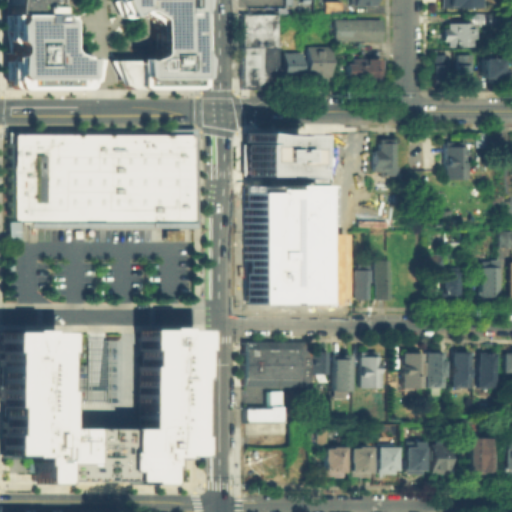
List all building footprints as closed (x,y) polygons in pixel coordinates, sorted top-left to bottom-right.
[(45,0),(45,11),(5,11),(6,0),(45,0)] [(121,12),(114,0),(187,0),(188,82),(123,82),(111,59),(134,58),(139,57),(144,55),(147,54),(149,52),(149,49),(149,26),(149,21),(147,19),(144,17),(138,12),(135,11),(131,10),(129,10),(125,11),(121,12)] [(435,5),(432,5),(432,0),(472,0),(472,12),(435,12),(435,5)] [(336,1),(336,11),(323,11),(323,1),(336,1)] [(237,12),(244,12),(244,5),(281,5),(281,12),(273,12),(274,45),(260,45),(237,46),(237,12)] [(45,11),(52,15),(54,17),(55,20),(54,44),(56,48),(59,51),(70,55),(91,58),(87,79),(84,84),(80,87),(73,87),(5,87),(3,85),(1,83),(0,47),(0,11),(5,11),(45,11)] [(498,15),(498,24),(484,24),(484,15),(498,15)] [(332,20),(379,20),(379,42),(331,41),(332,20)] [(471,26),(471,46),(442,46),(442,26),(471,26)] [(260,45),(237,46),(237,87),(261,87),(260,45)] [(260,45),(261,87),(274,87),(274,45),(260,45)] [(304,46),(327,46),(327,77),(323,77),(323,81),(304,81),(304,46)] [(278,51),(297,50),(297,77),(278,77),(278,51)] [(454,77),(454,56),(469,57),(469,77),(454,77)] [(442,57),(442,78),(431,78),(431,57),(442,57)] [(378,73),(378,79),(362,79),(362,73),(343,73),(343,60),(378,61),(378,73)] [(480,61),(494,61),(494,78),(480,78),(480,61)] [(4,131),(165,130),(165,127),(191,126),(192,225),(27,226),(27,221),(17,221),(17,238),(5,238),(4,131)] [(297,133),(259,133),(243,131),(241,143),(241,174),(281,174),(296,177),(297,165),(297,133)] [(473,147),(473,131),(486,131),(486,147),(473,147)] [(493,147),(493,131),(502,131),(502,147),(493,147)] [(377,170),(372,170),(372,152),(377,152),(377,141),(393,141),(393,170),(377,170)] [(463,144),(462,159),(477,159),(477,168),(465,168),(465,179),(444,179),(444,144),(463,144)] [(326,163),(307,164),(307,182),(326,182),(326,163)] [(242,185),(242,302),(330,302),(331,185),(242,185)] [(497,233),(511,233),(511,249),(497,249),(497,233)] [(426,258),(440,258),(440,268),(426,268),(426,258)] [(511,260),(503,260),(503,299),(511,299),(511,260)] [(386,264),(386,301),(372,301),(372,263),(386,264)] [(498,263),(498,298),(484,298),(484,301),(479,301),(479,263),(498,263)] [(353,267),(366,267),(366,299),(352,299),(353,267)] [(440,275),(457,275),(457,301),(440,301),(440,275)] [(0,330),(53,330),(53,427),(132,427),(132,328),(188,328),(188,455),(155,455),(155,483),(30,482),(30,454),(0,454),(0,330)] [(242,387),(242,342),(313,343),(313,388),(242,387)] [(499,371),(511,371),(511,375),(511,374),(511,349),(500,350),(499,371)] [(322,350),(305,351),(305,373),(322,372),(322,350)] [(377,355),(377,375),(381,375),(381,389),(359,389),(359,355),(377,355)] [(442,356),(442,388),(425,388),(426,356),(442,356)] [(467,356),(467,388),(452,388),(452,356),(467,356)] [(478,356),(494,356),(494,389),(477,389),(478,356)] [(348,357),(348,392),(333,392),(333,357),(348,357)] [(402,357),(420,357),(420,388),(402,388),(402,357)] [(267,408),(267,396),(282,396),(282,424),(244,424),(244,408),(267,408)] [(511,476),(499,476),(499,442),(511,442),(511,436),(511,476)] [(468,441),(488,441),(488,472),(468,472),(468,441)] [(445,443),(445,479),(426,479),(426,442),(445,443)] [(419,444),(418,473),(402,473),(402,444),(419,444)] [(391,446),(391,476),(374,476),(375,446),(391,446)] [(323,450),(340,450),(340,478),(322,478),(323,450)] [(366,450),(366,479),(349,479),(349,450),(366,450)]
